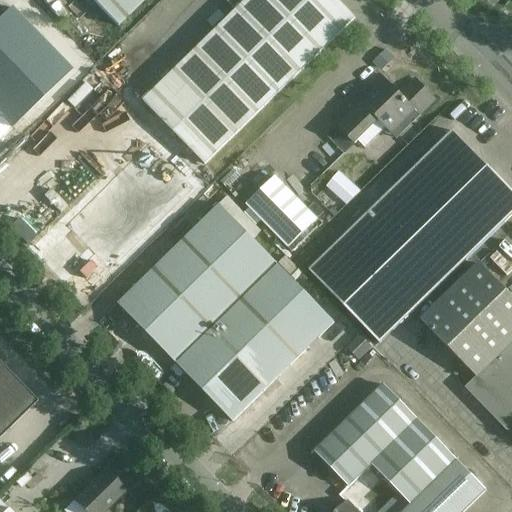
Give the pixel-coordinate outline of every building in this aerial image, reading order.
[(90,0),(117,27),(143,0),(90,0)] [(204,165),(354,18),(336,0),(225,0),(236,11),(143,102),(204,165)] [(0,138),(70,71),(10,8),(0,17),(0,138)] [(378,75),(368,84),(377,93),(365,104),(361,101),(336,126),(354,144),(379,120),(396,138),(435,100),(414,79),(398,94),(378,75)] [(511,191),(453,131),(309,271),(379,344),(511,214),(511,191)] [(150,144),(66,226),(94,254),(76,271),(91,286),(192,187),(150,144)] [(246,205),(288,248),(317,220),(275,177),(246,205)] [(118,304),(175,363),(277,264),(220,206),(118,304)] [(277,264),(175,363),(232,422),(334,323),(277,264)] [(511,298),(478,264),(420,321),(476,377),(464,388),(510,435),(511,433),(511,298)] [(346,347),(359,360),(372,348),(359,335),(346,347)] [(0,438),(36,403),(0,365),(0,438)] [(383,385),(314,452),(349,487),(371,465),(411,505),(403,511),(463,511),(485,490),(457,461),(383,385)] [(83,511),(107,511),(106,510),(124,492),(103,471),(73,501),(83,511)] [(355,511),(346,502),(335,511),(355,511)]
